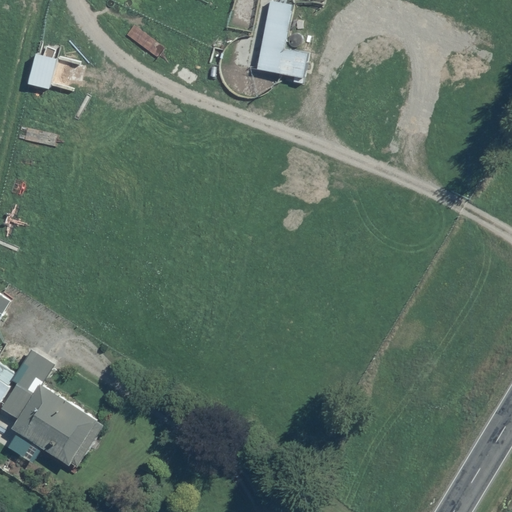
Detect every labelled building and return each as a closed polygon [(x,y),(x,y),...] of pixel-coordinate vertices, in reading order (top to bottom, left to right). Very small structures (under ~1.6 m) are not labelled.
[(299,3),(275,0),(274,0),(265,71),(309,78),(313,52),(292,49),(299,3)] [(66,58),(42,52),(34,86),(58,92),(66,58)] [(0,291),(0,326),(15,301),(0,291)] [(0,410),(22,371),(0,358),(0,410)] [(28,367),(25,372),(19,382),(23,384),(7,410),(23,419),(17,428),(84,467),(111,421),(49,384),(51,381),(28,367)]
